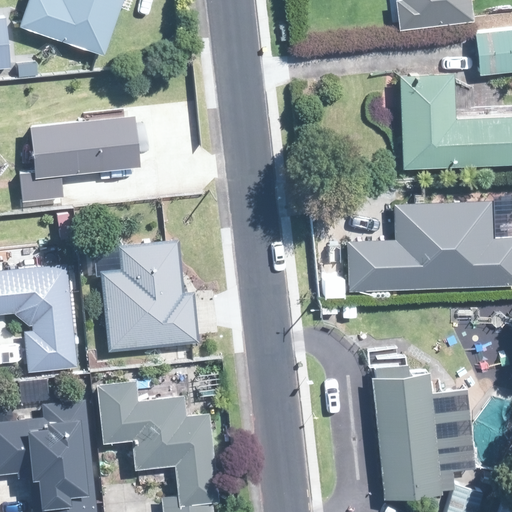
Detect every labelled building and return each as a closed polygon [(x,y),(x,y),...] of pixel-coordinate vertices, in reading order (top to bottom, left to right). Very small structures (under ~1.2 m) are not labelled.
[(25,0),(18,22),(104,51),(121,0),(25,0)] [(394,0),(398,26),(472,17),(470,0),(394,0)] [(0,64),(9,64),(8,56),(5,14),(0,14),(0,64)] [(479,71),(494,69),(511,68),(511,26),(475,30),(475,31),(479,71)] [(511,113),(454,115),(452,78),(452,70),(446,71),(399,72),(400,98),(401,107),(402,165),(511,160),(511,113)] [(139,163),(135,123),(134,112),(125,113),(85,118),(30,123),(35,169),(19,171),(22,198),(63,194),(63,190),(61,171),(139,163)] [(354,238),(356,288),(511,283),(511,235),(496,236),(495,203),(402,206),(403,237),(354,238)] [(183,284),(182,274),(179,237),(123,242),(118,243),(120,266),(101,268),(101,275),(109,348),(159,343),(191,340),(199,338),(198,334),(194,289),(193,289),(187,290),(184,290),(183,284)] [(26,336),(27,358),(28,369),(76,364),(66,262),(0,268),(0,310),(6,310),(14,310),(32,324),(32,328),(24,329),(26,336)] [(453,483),(444,388),(430,389),(428,369),(407,371),(406,361),(391,363),(391,365),(392,374),(371,376),(383,496),(413,493),(440,490),(439,485),(453,483)] [(137,396),(135,379),(135,375),(95,379),(102,439),(131,435),(134,464),(150,462),(173,460),(174,468),(177,493),(162,494),(163,503),(163,511),(212,511),(211,497),(217,496),(208,409),(193,411),(185,411),(183,391),(137,396)] [(96,511),(85,396),(42,400),(43,413),(0,417),(0,470),(17,469),(18,473),(30,472),(33,511),(96,511)] [(475,511),(481,496),(455,488),(447,511),(475,511)]
